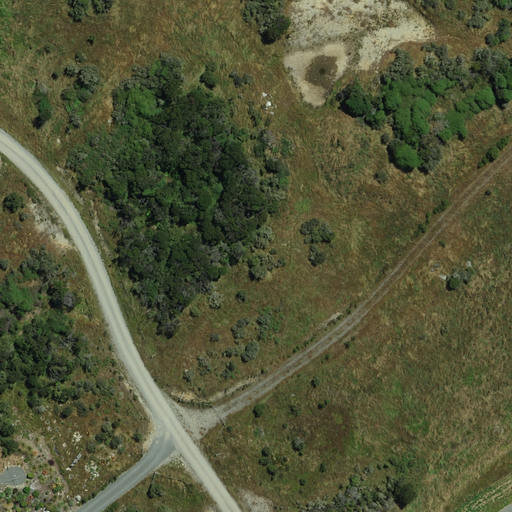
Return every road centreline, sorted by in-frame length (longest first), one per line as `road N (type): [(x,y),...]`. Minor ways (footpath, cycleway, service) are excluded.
road 1 (track): [(511,137),(364,304),(288,368),(169,422)]
road 2 (residential): [(169,422),(130,366),(107,281),(66,198),(0,144)]
